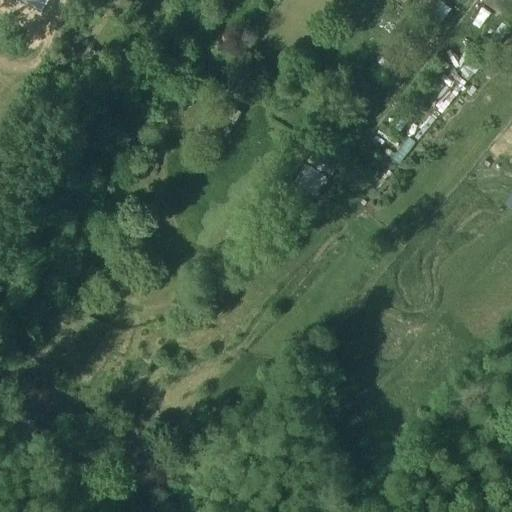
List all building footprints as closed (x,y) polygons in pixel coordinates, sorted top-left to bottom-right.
[(18,0),(41,12),(47,0),(18,0)] [(511,0),(483,0),(481,2),(502,17),(511,2),(511,0)] [(428,39),(450,10),(438,2),(417,30),(428,39)] [(473,76),(510,32),(501,24),(464,68),(473,76)] [(193,54),(177,44),(167,61),(183,70),(193,54)] [(204,124),(225,136),(240,112),(219,100),(204,124)] [(327,179),(306,164),(293,181),(313,197),(327,179)]
